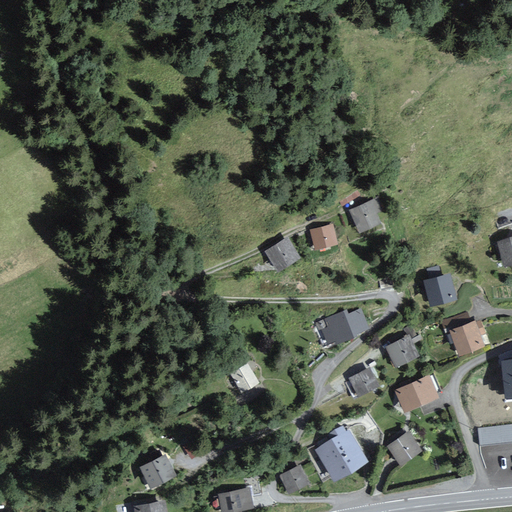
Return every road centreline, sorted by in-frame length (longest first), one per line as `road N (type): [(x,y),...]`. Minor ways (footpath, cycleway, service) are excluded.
road 1 (residential): [(365,511),(275,487),(326,372),(391,312),(389,295),(357,297)]
road 2 (residential): [(511,348),(463,369),(456,384),(492,499)]
